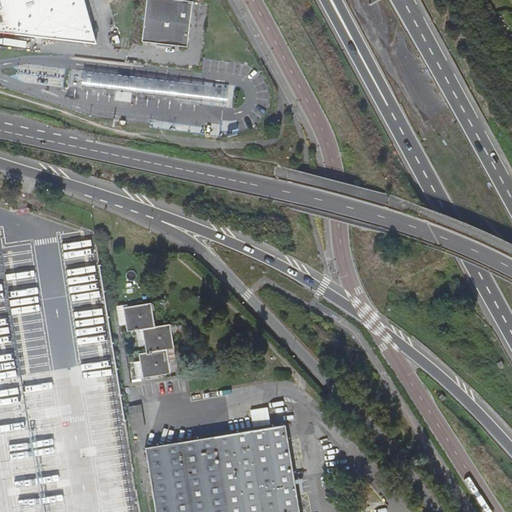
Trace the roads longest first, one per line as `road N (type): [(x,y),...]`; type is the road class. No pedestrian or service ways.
road 1 (trunk): [(511,268),(401,223),(295,194),(11,132)]
road 2 (trunk): [(135,208),(257,254),(376,326),(511,450)]
road 3 (tertiary): [(135,208),(178,233),(246,296),(388,445),(435,511)]
road 4 (trunk): [(386,105),(511,334)]
road 5 (motorway): [(511,198),(402,0)]
road 6 (primary): [(0,164),(135,208)]
road 7 (trunk): [(324,0),(386,105)]
